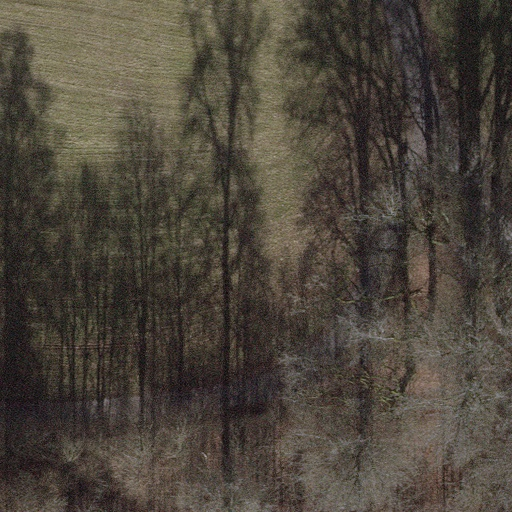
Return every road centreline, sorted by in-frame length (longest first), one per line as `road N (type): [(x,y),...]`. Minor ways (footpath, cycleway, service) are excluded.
road 1 (track): [(0,419),(113,412),(359,371),(511,393)]
road 2 (track): [(359,371),(403,275),(431,95)]
road 3 (track): [(406,0),(431,95),(469,173),(511,230)]
